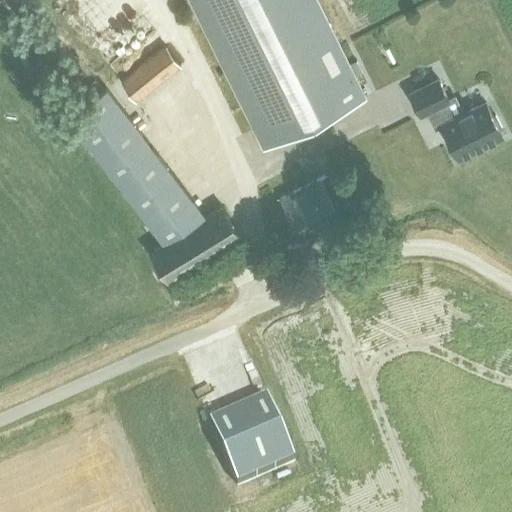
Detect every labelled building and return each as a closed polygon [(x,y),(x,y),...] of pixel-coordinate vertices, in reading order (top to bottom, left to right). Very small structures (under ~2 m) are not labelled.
[(191,0),(265,147),(366,97),(317,0),(191,0)] [(123,81),(137,99),(182,65),(167,46),(123,81)] [(458,157),(503,135),(499,128),(502,127),(496,114),(493,116),(486,102),(454,118),(445,101),(449,99),(439,79),(410,93),(420,113),(426,110),(431,120),(436,118),(440,125),(438,125),(439,127),(442,125),(458,157)] [(150,250),(170,282),(242,235),(222,204),(206,214),(107,87),(68,117),(164,240),(150,250)] [(332,197),(343,191),(333,171),(281,197),(299,233),(340,213),(332,197)] [(268,398),(210,423),(237,487),(295,462),(268,398)]
